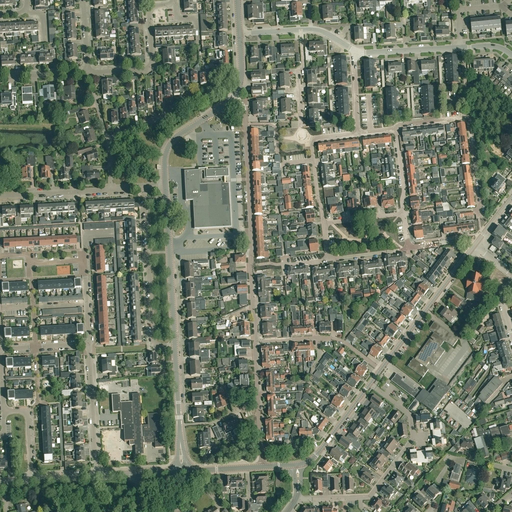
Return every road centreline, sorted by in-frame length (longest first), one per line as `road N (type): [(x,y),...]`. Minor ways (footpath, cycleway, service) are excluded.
road 1 (residential): [(296,497),(369,497),(414,437),(409,413),(370,383)]
road 2 (residential): [(174,346),(153,347),(144,187)]
road 3 (tertiary): [(370,383),(474,245)]
road 4 (residential): [(174,346),(165,186)]
road 5 (residential): [(250,233),(244,111),(234,96)]
road 6 (residential): [(324,223),(311,139),(359,132)]
road 7 (residential): [(96,476),(88,344)]
road 8 (residential): [(87,304),(84,261),(0,256)]
road 9 (residential): [(165,186),(171,141),(234,96)]
road 10 (residential): [(88,72),(149,65),(154,7)]
